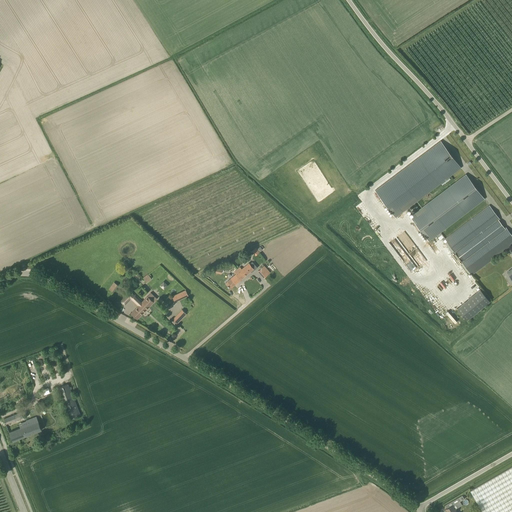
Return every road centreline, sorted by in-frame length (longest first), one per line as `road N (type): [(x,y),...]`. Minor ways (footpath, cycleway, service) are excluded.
road 1 (unclassified): [(416,510),(185,360)]
road 2 (unclassified): [(185,360),(37,271),(0,279)]
road 3 (unclassified): [(464,140),(348,0)]
